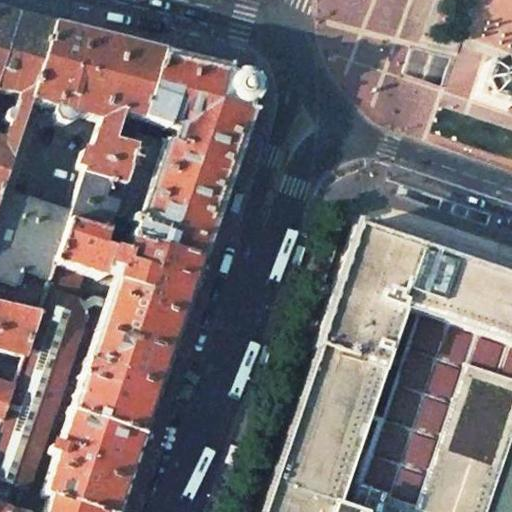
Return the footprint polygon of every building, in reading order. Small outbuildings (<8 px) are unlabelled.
[(489,9),(463,30),(455,54),(453,61),(414,49),(409,63),(405,77),(443,90),(473,98),(484,64),(511,73),(511,92),(507,109),(485,188),(472,195),(404,172),(394,199),(504,233),(511,211),(511,0),(500,0),(496,4),(493,6),(489,9)] [(440,0),(463,30),(489,9),(493,6),(496,4),(500,0),(440,0)] [(0,61),(14,20),(0,16),(0,61)] [(14,20),(0,61),(0,94),(2,95),(14,98),(11,116),(6,116),(2,114),(1,119),(4,123),(6,126),(5,130),(1,141),(0,140),(0,180),(25,103),(50,28),(14,20)] [(158,55),(50,28),(25,103),(51,111),(49,115),(49,117),(55,126),(61,127),(68,124),(69,124),(70,122),(71,117),(95,124),(65,215),(62,226),(103,237),(158,55)] [(216,210),(249,113),(250,112),(248,109),(252,105),(255,101),(257,95),(257,90),(255,84),(251,78),(246,75),(240,73),(233,73),(229,74),(227,70),(225,71),(158,55),(103,237),(127,244),(198,264),(216,210)] [(511,71),(483,63),(471,99),(508,110),(511,96),(511,71)] [(0,113),(2,114),(6,116),(11,116),(14,98),(2,95),(0,103),(0,113)] [(65,215),(0,193),(0,283),(12,287),(22,258),(49,267),(50,266),(62,226),(65,215)] [(110,282),(93,334),(166,357),(183,308),(198,264),(127,244),(120,258),(100,249),(103,237),(62,226),(50,266),(80,276),(86,278),(95,281),(98,281),(99,281),(100,280),(101,278),(106,263),(115,266),(110,282)] [(511,511),(511,279),(393,238),(393,240),(351,226),(332,281),(309,350),(311,351),(257,511),(511,511)] [(12,287),(5,309),(34,317),(42,289),(49,267),(22,258),(12,287)] [(101,278),(110,282),(115,266),(106,263),(101,278)] [(73,299),(80,276),(50,266),(49,267),(42,289),(73,299)] [(92,290),(95,281),(86,278),(83,287),(92,290)] [(73,299),(42,289),(34,317),(21,358),(17,368),(10,388),(0,418),(0,482),(21,490),(24,491),(54,403),(61,380),(84,313),(77,301),(73,299)] [(0,352),(21,358),(34,317),(5,309),(0,308),(0,352)] [(66,414),(139,438),(156,390),(166,357),(93,334),(66,414)] [(1,363),(0,364),(0,385),(10,388),(17,368),(1,363)] [(66,382),(61,380),(54,403),(59,404),(66,382)] [(0,418),(10,388),(0,385),(0,418)] [(66,414),(39,494),(39,496),(40,497),(45,498),(86,511),(114,511),(126,477),(139,438),(66,414)] [(13,511),(21,490),(0,482),(0,510),(4,511),(13,511)] [(86,511),(45,498),(40,511),(4,511),(0,510),(0,511),(86,511)]
